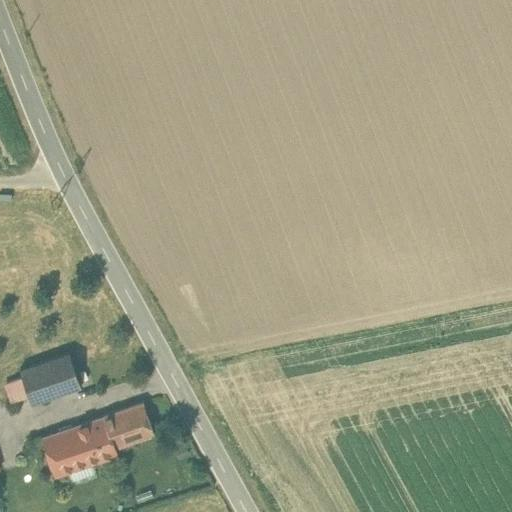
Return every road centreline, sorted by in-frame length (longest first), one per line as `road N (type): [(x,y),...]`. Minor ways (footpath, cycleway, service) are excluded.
road 1 (tertiary): [(0,19),(67,183),(247,511)]
road 2 (unknown): [(195,417),(40,476)]
